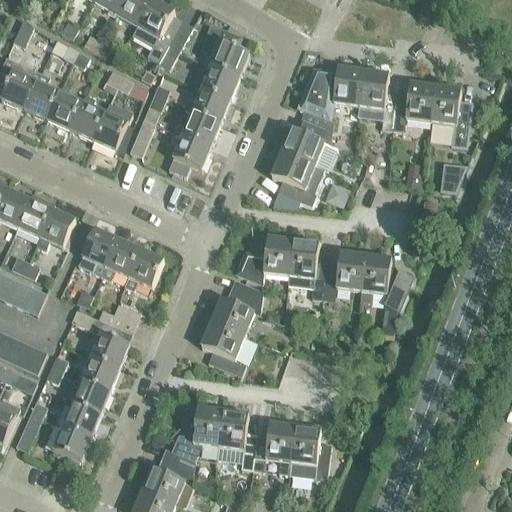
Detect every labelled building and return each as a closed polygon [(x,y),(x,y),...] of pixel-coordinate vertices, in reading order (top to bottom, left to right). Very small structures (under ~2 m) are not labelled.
[(95,0),(93,5),(115,18),(125,0),(95,0)] [(137,30),(152,4),(144,0),(125,0),(115,18),(137,30)] [(153,53),(149,62),(158,67),(164,57),(182,26),(172,20),(174,17),(152,4),(137,30),(138,31),(133,42),(153,53)] [(12,46),(23,52),(33,31),(22,24),(12,46)] [(63,37),(73,43),(79,32),(69,26),(63,37)] [(164,57),(174,63),(192,32),(182,26),(164,57)] [(202,67),(211,71),(239,83),(249,59),(236,54),(241,43),(221,34),(210,60),(206,58),(202,67)] [(85,50),(95,56),(101,45),(91,39),(85,50)] [(101,45),(95,56),(106,62),(112,51),(101,45)] [(63,62),(73,68),(79,56),(69,51),(63,62)] [(79,56),(73,68),(83,74),(90,63),(79,56)] [(164,57),(158,67),(158,68),(168,74),(174,63),(164,57)] [(23,114),(40,77),(17,67),(8,62),(0,79),(0,92),(5,95),(1,104),(23,114)] [(201,95),(229,106),(239,83),(211,71),(201,95)] [(338,72),(337,78),(334,109),(358,112),(363,76),(338,72)] [(305,114),(332,125),(334,109),(337,78),(316,75),(300,114),(304,116),(305,114)] [(106,87),(117,93),(123,82),(113,76),(106,87)] [(146,76),(143,84),(150,88),(154,80),(146,76)] [(363,76),(358,112),(384,115),(382,133),(393,135),(398,99),(387,98),(389,79),(363,76)] [(40,77),(23,114),(47,125),(59,97),(47,91),(51,82),(40,77)] [(123,82),(117,93),(126,98),(132,87),(123,82)] [(406,124),(431,127),(436,91),(411,88),(409,100),(398,99),(393,135),(404,136),(406,124)] [(157,89),(152,101),(165,107),(169,95),(157,89)] [(461,95),(436,91),(431,127),(456,131),(454,144),(467,144),(472,109),(460,107),(461,95)] [(192,118),(220,129),(229,106),(201,95),(192,118)] [(69,135),(82,107),(59,97),(47,125),(69,135)] [(82,107),(69,135),(92,146),(105,118),(93,112),(97,104),(87,100),(83,108),(82,107)] [(152,101),(148,111),(160,117),(165,107),(152,101)] [(92,146),(115,156),(128,128),(115,122),(119,115),(109,111),(106,118),(105,118),(92,146)] [(304,116),(300,125),(332,138),(332,125),(305,114),(304,116)] [(174,137),(211,152),(220,129),(192,118),(186,131),(177,128),(177,129),(174,137)] [(129,156),(142,162),(155,129),(143,123),(129,156)] [(174,137),(177,129),(166,124),(163,132),(174,137)] [(296,136),(291,134),(282,157),(315,171),(325,148),(330,150),(332,138),(300,125),(296,136)] [(170,146),(179,149),(168,175),(185,182),(190,171),(201,176),(211,152),(174,137),(170,146)] [(324,175),(315,171),(282,157),(272,182),(283,187),(278,198),(310,211),(315,200),(313,199),(324,175)] [(424,171),(410,169),(408,191),(421,193),(424,171)] [(456,197),(462,181),(445,179),(442,196),(456,197)] [(6,194),(0,208),(0,224),(17,232),(29,205),(6,194)] [(29,205),(17,232),(40,242),(52,215),(55,210),(40,203),(38,208),(29,205)] [(426,204),(423,221),(436,223),(438,206),(426,204)] [(41,243),(37,251),(47,255),(50,247),(63,253),(76,226),(52,215),(40,242),(41,243)] [(117,245),(94,234),(78,269),(94,276),(101,280),(117,245)] [(263,289),(263,278),(289,282),(294,246),(268,243),(266,258),(247,256),(237,278),(263,289)] [(117,245),(101,280),(112,284),(115,277),(128,283),(140,255),(117,245)] [(319,249),(294,246),(289,282),(314,285),(312,303),(323,304),(328,269),(316,267),(319,249)] [(128,283),(126,291),(135,295),(138,288),(151,294),(163,266),(140,255),(128,283)] [(328,269),(323,304),(335,306),(336,294),(363,297),(366,261),(340,258),(339,270),(328,269)] [(391,264),(366,261),(363,297),(362,306),(372,307),(373,298),(387,300),(385,318),(397,319),(399,308),(402,310),(413,282),(413,276),(390,273),(391,264)] [(11,274),(23,279),(28,267),(16,262),(11,274)] [(28,267),(23,279),(33,284),(39,272),(28,267)] [(0,284),(0,302),(4,305),(13,283),(3,279),(0,284)] [(24,288),(13,283),(4,305),(15,310),(24,288)] [(235,284),(230,295),(261,308),(263,295),(235,284)] [(25,314),(34,293),(24,288),(15,310),(25,314)] [(37,320),(47,298),(34,293),(25,314),(37,320)] [(86,313),(92,300),(81,295),(75,307),(86,313)] [(260,320),(261,308),(230,295),(225,306),(221,304),(211,327),(245,341),(255,318),(260,320)] [(117,308),(113,318),(136,328),(141,318),(117,308)] [(97,324),(132,339),(136,328),(113,318),(101,313),(97,324)] [(72,327),(92,335),(97,324),(76,316),(72,327)] [(100,339),(91,361),(120,373),(129,351),(127,350),(132,339),(97,324),(92,335),(100,339)] [(236,365),(245,341),(211,327),(201,351),(212,356),(208,367),(241,381),(246,370),(236,365)] [(0,342),(0,360),(4,363),(14,341),(3,336),(0,342)] [(25,347),(14,341),(4,363),(16,368),(25,347)] [(25,347),(16,368),(26,373),(36,352),(25,347)] [(26,373),(38,378),(47,357),(36,352),(26,373)] [(56,361),(51,372),(63,377),(68,366),(56,361)] [(91,361),(81,385),(110,397),(120,373),(91,361)] [(0,382),(5,385),(10,373),(0,369),(0,382)] [(51,372),(47,382),(59,387),(63,377),(51,372)] [(10,373),(5,385),(16,390),(21,378),(10,373)] [(101,419),(110,397),(81,385),(72,407),(101,419)] [(31,418),(43,423),(49,411),(36,406),(31,418)] [(72,407),(62,432),(91,443),(101,419),(72,407)] [(17,421),(0,413),(0,447),(4,450),(17,421)] [(201,450),(218,452),(223,416),(198,413),(194,442),(179,440),(174,452),(195,462),(201,450)] [(249,420),(223,416),(218,452),(244,455),(241,474),(253,475),(258,438),(246,437),(249,420)] [(31,418),(16,451),(28,456),(43,423),(31,418)] [(337,418),(335,428),(348,430),(350,420),(337,418)] [(290,480),(292,468),(296,432),(286,430),(287,424),(273,423),(272,429),(270,428),(269,440),(258,438),(253,475),(264,476),(266,464),(281,466),(280,478),(290,480)] [(306,433),(296,432),(292,468),(290,480),(314,483),(327,485),(332,449),(320,448),(322,435),(320,435),(321,429),(307,427),(306,433)] [(82,466),(91,443),(62,432),(53,454),(82,466)] [(165,453),(161,464),(192,476),(194,465),(195,462),(174,452),(173,456),(165,453)] [(192,476),(161,464),(157,475),(152,473),(142,496),(176,509),(185,487),(190,488),(192,476)] [(174,511),(176,509),(142,496),(135,511),(174,511)]
